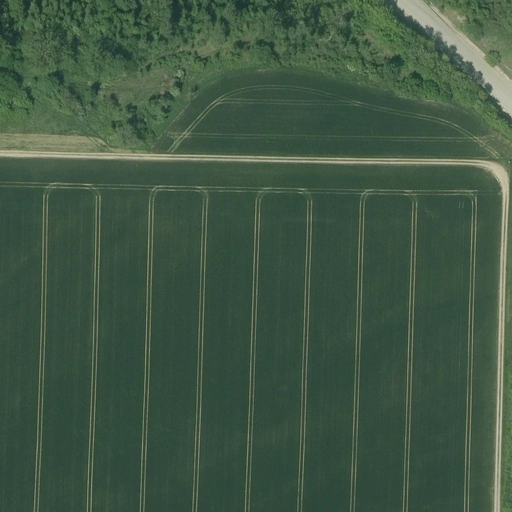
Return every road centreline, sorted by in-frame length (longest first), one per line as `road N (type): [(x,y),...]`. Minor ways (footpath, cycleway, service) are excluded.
road 1 (track): [(493,511),(499,170),(462,162),(0,155)]
road 2 (track): [(511,107),(400,0)]
